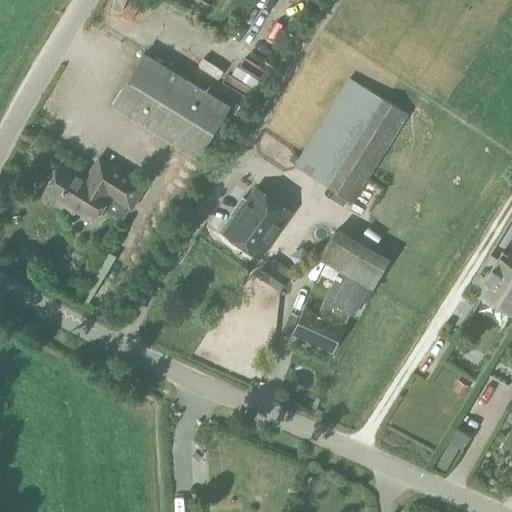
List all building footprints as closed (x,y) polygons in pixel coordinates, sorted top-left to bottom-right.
[(104,33),(110,23),(97,16),(91,26),(104,33)] [(197,158),(230,105),(145,53),(112,106),(197,158)] [(353,203),(408,115),(349,78),(294,166),(353,203)] [(141,187),(98,161),(87,179),(61,164),(45,191),(60,200),(58,203),(74,213),(79,206),(98,217),(102,210),(121,221),(141,187)] [(257,187),(224,233),(259,258),(292,212),(279,203),(278,205),(269,198),(270,197),(257,187)] [(339,271),(318,314),(324,317),(329,305),(335,308),(345,287),(364,295),(369,286),(373,288),(390,257),(338,228),(318,258),(339,271)] [(87,301),(113,257),(105,252),(79,296),(87,301)] [(496,271),(493,269),(499,259),(489,253),(471,281),(481,287),(485,281),(488,283),(481,294),(511,313),(511,311),(511,267),(502,261),(496,271)] [(289,282),(269,267),(260,279),(280,294),(289,282)] [(305,308),(293,334),(332,352),(343,326),(349,315),(354,317),(364,295),(345,287),(335,308),(329,305),(324,317),(318,314),(305,308)] [(455,412),(467,432),(480,425),(469,404),(455,412)] [(450,442),(437,465),(445,470),(459,447),(450,442)]
